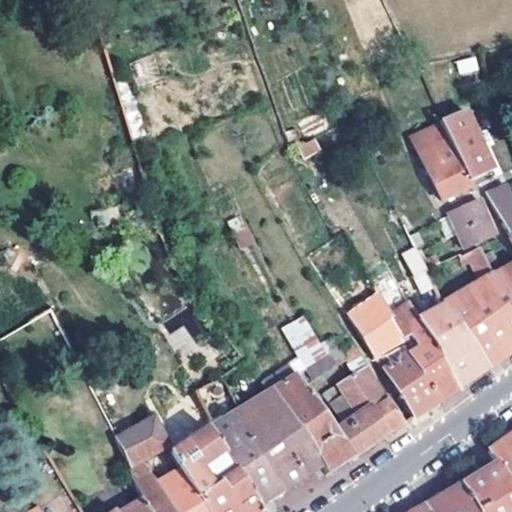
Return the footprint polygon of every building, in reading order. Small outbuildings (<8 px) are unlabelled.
[(455,61),(459,76),(479,70),(475,56),(455,61)] [(436,127),(463,184),(474,179),(487,173),(459,114),(435,125),(436,127)] [(463,184),(436,127),(407,140),(435,204),(465,190),(463,184)] [(467,195),(480,192),(474,179),(463,184),(465,190),(467,195)] [(511,258),(511,200),(506,201),(498,187),(479,197),(503,241),(511,258)] [(444,220),(458,253),(489,238),(475,204),(444,220)] [(403,257),(416,282),(425,278),(412,252),(403,257)] [(511,353),(511,312),(479,261),(473,252),(454,263),(469,290),(452,299),(440,306),(442,309),(485,371),(501,360),(511,353)] [(479,261),(511,312),(511,264),(498,272),(487,256),(479,261)] [(424,296),(433,291),(425,278),(416,282),(424,296)] [(348,300),(355,312),(374,297),(370,290),(367,285),(348,300)] [(398,344),(407,337),(416,350),(406,357),(437,403),(450,395),(456,391),(417,324),(407,307),(394,314),(376,286),(370,290),(374,297),(387,320),(384,323),(398,344)] [(440,306),(452,299),(448,292),(436,299),(440,306)] [(372,362),(398,344),(384,323),(387,320),(374,297),(355,312),(345,319),(372,362)] [(417,324),(456,391),(461,387),(485,371),(442,309),(417,324)] [(184,326),(167,335),(175,350),(192,341),(184,326)] [(365,370),(347,344),(303,372),(311,384),(342,365),(351,379),(365,370)] [(385,359),(375,366),(410,421),(416,417),(437,403),(406,357),(391,367),(385,359)] [(351,379),(320,398),(326,407),(340,398),(357,425),(335,439),(351,461),(392,435),(403,428),(365,370),(351,379)] [(269,395),(320,470),(325,478),(331,474),(351,461),(335,439),(292,379),(269,395)] [(265,381),(260,384),(264,389),(269,386),(265,381)] [(292,489),(320,470),(269,395),(229,420),(261,469),(279,497),(285,493),(292,489)] [(195,398),(186,404),(203,438),(206,436),(212,432),(195,398)] [(221,460),(234,479),(255,511),(274,500),(279,497),(261,469),(229,420),(212,432),(206,436),(221,460)] [(153,424),(114,443),(126,471),(167,452),(153,424)] [(255,511),(234,479),(212,493),(200,474),(221,460),(206,436),(203,438),(170,459),(173,464),(199,511),(255,511)] [(511,436),(494,450),(488,454),(494,467),(511,503),(511,436)] [(199,511),(173,464),(148,477),(166,511),(199,511)] [(479,476),(459,488),(470,511),(511,511),(511,503),(494,467),(479,476)] [(131,486),(141,504),(144,511),(166,511),(148,477),(131,486)] [(470,511),(459,488),(442,499),(423,510),(424,511),(470,511)]
